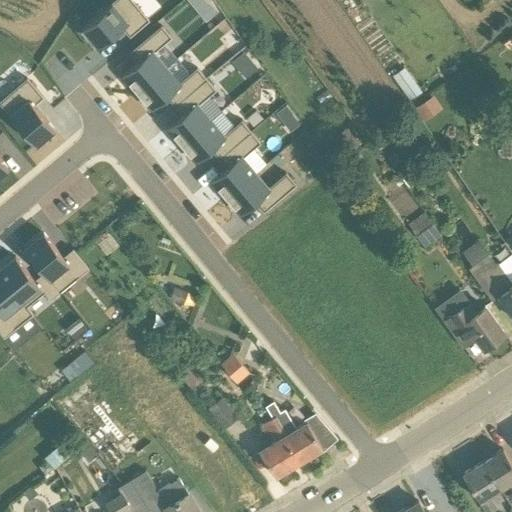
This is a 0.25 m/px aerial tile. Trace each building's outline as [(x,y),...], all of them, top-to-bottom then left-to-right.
[(114,0),(82,27),(98,46),(122,26),(130,36),(149,19),(141,9),(132,0),(114,0)] [(187,0),(195,8),(204,0),(187,0)] [(138,61),(122,74),(137,92),(166,67),(153,52),(171,36),(161,25),(129,52),(138,61)] [(244,50),(231,60),(245,76),(257,66),(244,50)] [(166,67),(137,92),(151,109),(167,96),(174,105),(206,78),(197,67),(179,82),(166,67)] [(405,67),(392,75),(410,100),(422,92),(405,67)] [(0,104),(5,109),(35,144),(54,128),(34,105),(43,96),(27,77),(17,86),(0,99),(0,104)] [(206,78),(174,105),(182,114),(167,127),(181,144),(210,120),(198,105),(216,89),(206,78)] [(415,108),(424,121),(443,108),(434,95),(415,108)] [(283,121),(292,114),(286,104),(276,111),(283,121)] [(255,108),(245,116),(253,125),(262,117),(255,108)] [(210,120),(181,144),(196,161),(211,149),(219,158),(251,131),(241,120),(223,135),(210,120)] [(395,137),(404,130),(398,123),(389,130),(395,137)] [(415,123),(405,132),(413,141),(423,132),(415,123)] [(347,127),(334,136),(348,154),(360,145),(347,127)] [(251,131),(219,158),(226,167),(211,180),(226,197),(255,172),(242,157),(260,142),(251,131)] [(502,154),(511,154),(511,134),(502,135),(502,154)] [(315,150),(301,162),(314,177),(328,166),(315,150)] [(388,156),(395,166),(402,161),(395,151),(388,156)] [(396,169),(410,187),(426,175),(412,157),(396,169)] [(255,172),(226,197),(240,214),(256,201),(264,211),(296,184),(286,172),(268,187),(255,172)] [(399,187),(404,184),(398,177),(394,180),(399,187)] [(425,213),(408,225),(425,248),(441,236),(425,213)] [(43,272),(59,292),(89,268),(72,249),(63,257),(43,233),(24,248),(43,272)] [(490,297),(498,292),(511,311),(511,282),(497,262),(495,264),(489,254),(469,268),(490,297)] [(0,267),(0,276),(25,307),(43,292),(49,299),(59,292),(43,272),(33,279),(14,256),(0,267)] [(0,276),(0,332),(3,337),(31,314),(25,307),(0,276)] [(188,293),(175,288),(171,300),(184,305),(188,293)] [(444,321),(461,345),(474,335),(483,348),(505,333),(486,306),(478,312),(471,302),(444,321)] [(94,363),(85,351),(74,360),(83,371),(94,363)] [(233,354),(221,364),(236,382),(249,372),(233,354)] [(187,356),(174,366),(194,390),(207,380),(187,356)] [(222,398),(208,409),(224,428),(237,417),(222,398)] [(266,406),(273,418),(299,462),(323,448),(307,421),(297,428),(285,409),(280,412),(274,401),(266,406)] [(299,462),(273,418),(263,424),(270,436),(273,435),(276,440),(260,450),(275,476),(299,462)] [(117,463),(144,445),(134,431),(107,449),(117,463)] [(98,455),(88,442),(79,449),(89,462),(98,455)] [(201,469),(223,507),(252,490),(248,483),(259,477),(231,443),(222,448),(226,454),(201,469)] [(511,463),(503,449),(483,461),(501,490),(511,482),(511,463)] [(38,466),(45,475),(55,468),(47,459),(38,466)] [(489,497),(501,490),(483,461),(463,474),(486,511),(491,511),(496,509),(489,497)] [(151,511),(156,511),(166,506),(157,491),(158,491),(146,470),(132,479),(151,511)] [(158,491),(157,491),(166,506),(169,511),(200,511),(189,493),(188,493),(179,478),(158,491)] [(118,487),(122,494),(123,493),(132,508),(131,508),(133,511),(151,511),(132,479),(118,487)] [(32,487),(24,493),(29,500),(38,494),(32,487)] [(132,508),(123,493),(122,494),(106,503),(111,511),(133,511),(131,508),(132,508)] [(425,511),(418,501),(399,511),(425,511)]
